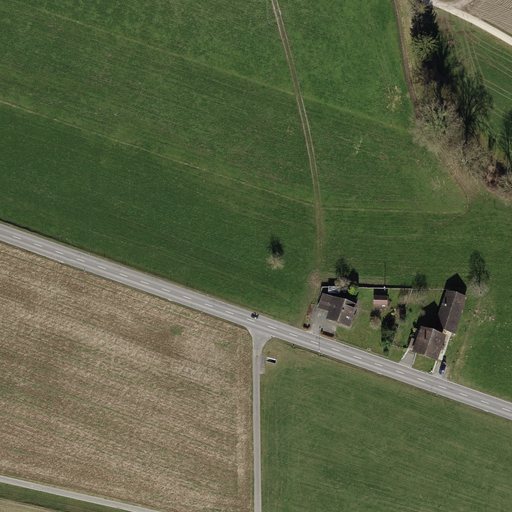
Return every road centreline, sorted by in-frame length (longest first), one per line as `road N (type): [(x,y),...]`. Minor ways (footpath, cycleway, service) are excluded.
road 1 (tertiary): [(0,231),(511,412)]
road 2 (track): [(278,0),(310,136),(320,241),(317,283),(291,334)]
road 3 (track): [(259,511),(257,354),(264,324)]
road 4 (track): [(0,480),(134,511)]
